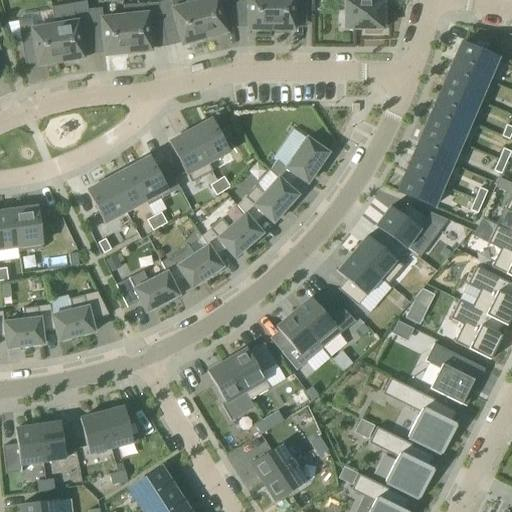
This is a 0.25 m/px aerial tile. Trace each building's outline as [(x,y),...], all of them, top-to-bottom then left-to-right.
[(204,39),(194,4),(192,0),(170,0),(157,4),(162,29),(176,25),(182,45),(204,39)] [(220,13),(234,9),(232,0),(209,0),(194,4),(204,39),(225,33),(220,13)] [(232,0),(234,9),(248,9),(248,30),(271,30),(270,0),(232,0)] [(270,0),(271,30),(293,31),(293,9),(306,9),(305,0),(270,0)] [(382,13),(382,3),(366,3),(365,0),(340,0),(340,3),(345,3),(345,30),(365,30),(365,34),(379,34),(379,30),(382,30),(382,28),(386,28),(386,14),(382,13)] [(148,30),(162,29),(157,4),(144,5),(123,7),(124,18),(127,54),(150,51),(148,30)] [(127,54),(124,18),(102,20),(101,9),(87,11),(91,36),(103,34),(105,56),(127,54)] [(79,38),(91,36),(87,11),(74,13),(75,23),(54,27),(60,63),(82,59),(79,38)] [(60,63),(54,27),(33,30),(31,20),(18,22),(22,47),(34,45),(38,66),(60,63)] [(461,44),(452,65),(487,81),(496,60),(461,44)] [(487,81),(452,65),(443,86),(478,102),(487,81)] [(478,102),(443,86),(434,107),(469,122),(478,102)] [(434,107),(425,128),(460,143),(469,122),(434,107)] [(201,126),(190,132),(209,168),(229,158),(232,162),(244,156),(232,134),(221,140),(211,121),(206,123),(201,126)] [(511,128),(506,126),(501,137),(509,141),(511,132),(511,128)] [(451,164),(460,143),(425,128),(416,149),(451,164)] [(189,179),(209,168),(190,132),(178,138),(174,141),(169,143),(181,166),(170,171),(182,194),(194,187),(189,179)] [(327,154),(306,140),(285,169),(275,163),(269,172),(277,180),(288,189),(296,177),(306,184),(320,165),(322,167),(328,159),(326,157),(327,154)] [(451,164),(416,149),(407,170),(442,185),(451,164)] [(510,153),(503,150),(498,160),(506,163),(510,153)] [(145,202),(144,202),(147,207),(168,195),(170,200),(182,194),(170,171),(159,177),(149,159),(144,161),(139,164),(128,170),(145,202)] [(506,163),(498,160),(493,172),(501,175),(506,163)] [(111,179),(108,181),(125,213),(126,212),(144,202),(145,202),(128,170),(125,171),(111,179)] [(407,170),(397,193),(433,208),(442,185),(407,170)] [(223,178),(216,182),(223,192),(230,188),(223,178)] [(236,207),(244,216),(244,215),(254,226),(263,216),(272,224),(288,207),(290,209),(297,201),(295,199),(297,197),(288,189),(277,180),(264,195),(255,187),(236,207)] [(128,216),(126,212),(125,213),(108,181),(97,187),(92,189),(87,192),(97,210),(83,218),(94,241),(110,232),(107,228),(128,216)] [(216,197),(223,192),(216,182),(209,187),(216,197)] [(475,199),(482,202),(486,192),(479,189),(475,199)] [(477,214),(482,202),(475,199),(469,211),(477,214)] [(385,210),(376,222),(387,230),(406,248),(428,219),(409,201),(401,211),(393,205),(388,211),(385,210)] [(20,248),(19,248),(20,253),(43,250),(44,255),(57,253),(54,229),(54,228),(41,230),(38,209),(33,210),(28,210),(15,212),(20,248)] [(0,251),(19,248),(20,248),(15,212),(12,213),(0,214),(0,251)] [(161,214),(153,217),(159,228),(166,224),(161,214)] [(254,226),(244,215),(244,216),(229,229),(221,220),(200,238),(207,247),(215,259),(226,250),(234,259),(251,244),(253,246),(261,239),(259,237),(261,235),(254,226)] [(146,221),(152,232),(159,228),(153,217),(146,221)] [(511,229),(504,226),(496,240),(509,246),(501,260),(511,265),(511,229)] [(362,237),(353,248),(381,276),(406,248),(387,230),(377,241),(370,233),(365,240),(362,237)] [(111,251),(111,250),(105,240),(97,244),(103,254),(103,255),(111,251)] [(212,279),(221,273),(219,270),(221,268),(215,259),(207,247),(177,267),(170,257),(161,264),(166,274),(173,286),(184,279),(191,289),(211,276),(212,279)] [(347,275),(339,284),(358,303),(381,276),(353,248),(343,258),(346,260),(340,267),(347,275)] [(489,254),(481,268),(493,274),(485,288),(511,301),(511,265),(501,260),(489,254)] [(166,274),(148,283),(142,272),(115,286),(127,309),(139,302),(145,313),(166,303),(167,306),(177,301),(175,298),(178,297),(173,287),(173,286),(166,274)] [(511,309),(470,289),(462,303),(475,309),(467,322),(502,340),(509,327),(505,325),(511,313),(511,309)] [(72,342),(71,339),(93,333),(90,321),(108,316),(97,293),(68,300),(71,312),(52,317),(55,331),(58,342),(61,341),(62,344),(72,342)] [(292,315),(316,342),(322,350),(340,335),(310,299),(292,315)] [(24,321),(4,324),(3,324),(5,338),(6,350),(9,349),(10,352),(20,351),(20,348),(43,345),(41,333),(55,331),(52,317),(49,306),(22,309),(24,321)] [(292,315),(275,329),(299,357),(316,342),(292,315)] [(455,317),(447,331),(460,337),(451,351),(487,368),(494,355),(490,353),(499,338),(467,322),(455,317)] [(397,322),(391,333),(393,334),(406,340),(411,330),(411,329),(397,322)] [(226,362),(249,402),(269,390),(260,374),(276,365),(263,344),(248,354),(246,350),(226,362)] [(466,408),(472,395),(471,394),(470,396),(465,393),(471,381),(473,382),(480,368),(434,345),(425,362),(439,370),(429,390),(461,406),(461,405),(466,408)] [(226,362),(207,373),(229,413),(249,402),(226,362)] [(456,427),(454,427),(451,425),(457,412),(390,379),(382,395),(419,414),(407,438),(442,455),(451,438),(454,430),(456,427)] [(305,393),(311,402),(318,397),(312,388),(305,393)] [(132,444),(123,408),(101,414),(110,449),(132,444)] [(101,414),(79,420),(88,455),(110,449),(101,414)] [(261,422),(267,431),(274,427),(268,418),(261,422)] [(360,420),(353,434),(367,440),(374,427),(360,420)] [(260,435),(267,431),(261,422),(254,426),(260,435)] [(65,460),(60,424),(37,427),(42,463),(65,460)] [(42,463),(37,427),(14,430),(19,466),(42,463)] [(433,472),(432,471),(428,470),(435,457),(376,428),(368,444),(396,458),(384,483),(419,500),(428,482),(432,474),(433,472)] [(318,438),(309,444),(314,450),(323,445),(318,438)] [(250,465),(262,484),(293,464),(280,445),(250,465)] [(327,451),(323,445),(314,450),(318,457),(327,451)] [(305,483),(293,464),(262,484),(274,503),(305,483)] [(343,468),(337,480),(351,486),(357,474),(343,468)] [(141,509),(173,489),(160,469),(128,490),(141,509)] [(117,473),(119,484),(127,482),(124,471),(117,473)] [(117,473),(109,475),(111,486),(119,484),(117,473)] [(404,511),(410,501),(359,475),(351,491),(363,497),(374,502),(368,511),(404,511)] [(45,481),(46,492),(54,491),(53,480),(45,481)] [(45,481),(37,482),(38,493),(46,492),(45,481)] [(141,509),(142,511),(178,511),(186,508),(173,489),(141,509)] [(57,511),(56,501),(20,506),(20,511),(57,511)]
